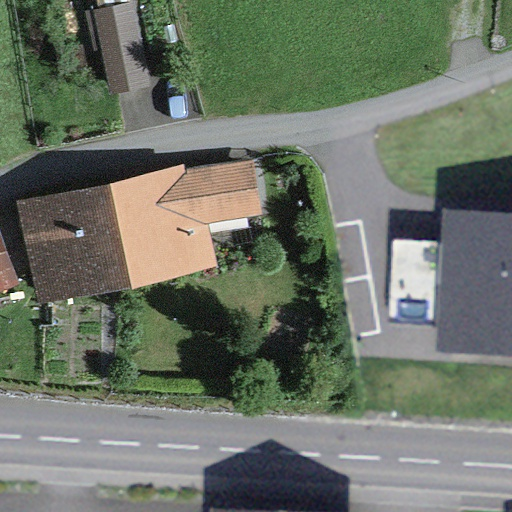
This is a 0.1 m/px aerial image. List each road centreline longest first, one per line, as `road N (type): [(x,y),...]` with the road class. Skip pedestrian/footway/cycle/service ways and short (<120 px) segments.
road 1 (residential): [(0,187),(207,135),(373,114),(511,61)]
road 2 (secondary): [(511,466),(0,435)]
